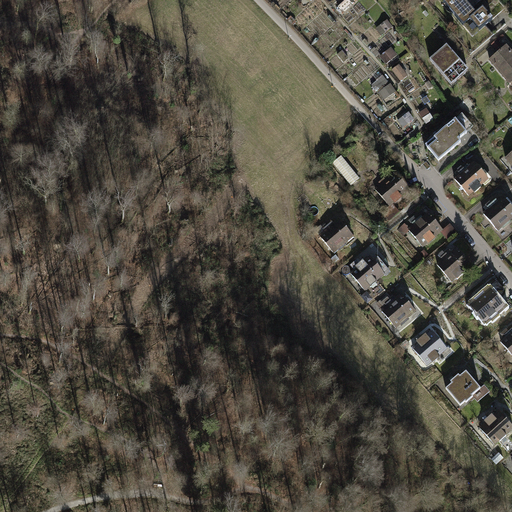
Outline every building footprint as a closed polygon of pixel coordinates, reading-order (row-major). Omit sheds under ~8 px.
[(345,0),(341,0),(333,7),(340,14),(350,5),(345,0)] [(436,0),(460,27),(466,34),(476,25),(470,18),(477,13),(470,5),(471,4),(467,0),(436,0)] [(495,0),(490,0),(481,9),(495,15),(503,8),(495,0)] [(384,23),(376,29),(381,36),(390,30),(384,23)] [(443,46),(426,61),(448,86),(465,71),(443,46)] [(511,56),(502,46),(485,61),(509,88),(511,86),(511,56)] [(387,49),(377,56),(384,65),(394,58),(387,49)] [(341,51),(338,54),(345,62),(349,59),(341,51)] [(400,65),(393,70),(402,81),(409,76),(400,65)] [(383,75),(371,84),(377,91),(388,82),(383,75)] [(391,85),(379,93),(384,100),(396,92),(391,85)] [(428,108),(420,113),(426,123),(434,118),(428,108)] [(410,113),(399,121),(404,128),(415,120),(410,113)] [(463,113),(458,118),(468,130),(474,125),(463,113)] [(423,145),(436,161),(457,143),(455,140),(463,133),(452,121),(423,145)] [(511,149),(500,160),(511,174),(511,149)] [(339,157),(331,163),(350,186),(358,179),(339,157)] [(478,161),(456,180),(469,196),(491,178),(478,161)] [(391,173),(368,191),(383,210),(406,192),(391,173)] [(511,209),(502,198),(480,216),(493,232),(511,217),(511,209)] [(425,214),(403,231),(417,250),(440,232),(425,214)] [(338,219),(317,236),(334,256),(354,239),(338,219)] [(454,249),(433,265),(448,283),(469,267),(454,249)] [(370,257),(349,274),(364,292),(384,276),(385,277),(390,273),(377,258),(373,261),(370,257)] [(473,301),(467,306),(481,323),(501,307),(487,289),(481,294),(480,292),(471,299),(473,301)] [(400,294),(380,310),(394,329),(415,313),(400,294)] [(503,337),(497,342),(511,360),(511,359),(511,330),(510,328),(501,335),(503,337)] [(433,332),(411,349),(426,368),(447,351),(433,332)] [(458,374),(449,381),(451,384),(445,388),(460,406),(480,390),(466,372),(460,376),(458,374)] [(511,426),(502,414),(482,430),(494,445),(511,430),(511,426)] [(496,455),(491,459),(495,464),(500,460),(496,455)]
